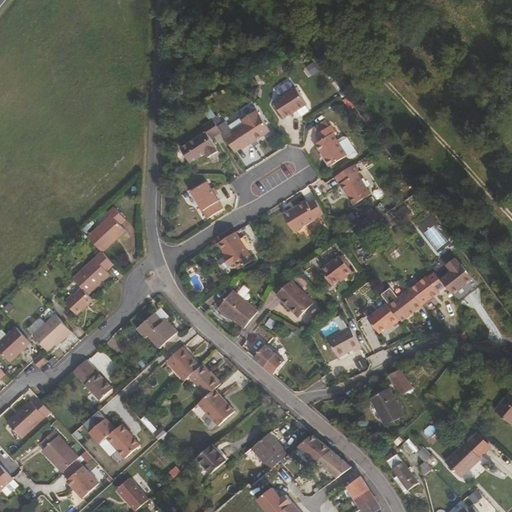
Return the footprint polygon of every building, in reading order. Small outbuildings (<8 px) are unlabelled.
[(304,104),(293,86),(270,100),(281,118),(304,104)] [(238,149),(265,132),(253,110),(237,119),(239,123),(227,130),(228,131),(220,136),(230,151),(237,147),(238,149)] [(227,130),(239,123),(237,119),(236,117),(224,124),(227,130)] [(316,132),(327,125),(323,119),(312,126),(316,132)] [(212,146),(208,138),(218,132),(211,120),(199,126),(202,131),(177,147),(186,162),(201,153),(203,158),(213,151),(211,148),(212,146)] [(336,140),(332,133),(334,131),(330,124),(327,125),(316,132),(314,133),(318,141),(314,143),(329,165),(345,155),(336,140)] [(355,153),(345,137),(342,136),(336,140),(345,155),(346,157),(350,158),(354,156),(355,153)] [(371,192),(353,163),(334,176),(351,204),(371,192)] [(216,209),(212,201),(213,200),(201,180),(184,191),(196,210),(194,211),(199,219),(216,209)] [(294,231),(324,212),(314,197),(307,201),(306,200),(283,215),(294,231)] [(110,249),(132,228),(128,222),(133,217),(122,204),(115,210),(118,213),(96,233),(110,249)] [(379,224),(384,231),(391,225),(386,219),(379,224)] [(252,257),(234,229),(216,240),(224,253),(222,254),(227,263),(232,260),(238,256),(243,263),(252,257)] [(94,289),(117,269),(114,266),(120,260),(110,249),(81,274),(90,284),(94,289)] [(353,273),(339,255),(320,270),(332,285),(344,276),(346,278),(353,273)] [(243,263),(238,256),(232,260),(236,267),(243,263)] [(451,270),(440,279),(445,284),(452,293),(473,276),(461,262),(460,263),(455,256),(445,264),(451,270)] [(440,279),(434,272),(427,277),(426,276),(421,280),(433,297),(439,292),(438,291),(445,284),(440,279)] [(313,304),(291,280),(276,294),(298,318),(313,304)] [(433,297),(421,280),(411,289),(423,305),(433,297)] [(83,311),(100,295),(94,289),(90,284),(84,290),(81,290),(75,294),(75,297),(73,299),(83,311)] [(258,310),(234,288),(220,303),(235,317),(234,318),(243,327),(258,310)] [(423,305),(411,289),(399,297),(412,314),(423,305)] [(412,314),(399,297),(389,305),(402,321),(412,314)] [(235,317),(220,303),(218,306),(232,319),(234,318),(235,317)] [(400,321),(386,303),(367,319),(378,333),(390,324),(392,326),(400,321)] [(171,315),(162,306),(156,312),(165,321),(168,318),(171,315)] [(69,333),(75,327),(61,311),(50,320),(37,331),(36,332),(50,347),(65,333),(69,333)] [(182,332),(168,318),(165,321),(156,312),(138,329),(148,341),(152,337),(163,349),(182,332)] [(37,331),(50,320),(45,315),(41,315),(34,321),(33,327),(37,331)] [(14,359),(35,340),(20,324),(0,343),(14,359)] [(269,342),(274,334),(262,326),(256,334),(269,342)] [(359,346),(348,326),(326,337),(336,356),(350,349),(351,351),(359,346)] [(284,360),(264,344),(253,357),(273,374),(284,360)] [(193,376),(204,365),(187,347),(171,361),(188,380),(193,376)] [(43,365),(51,358),(45,351),(37,359),(43,365)] [(434,367),(431,357),(420,359),(423,370),(434,367)] [(114,386),(89,358),(76,371),(100,399),(114,386)] [(222,380),(207,363),(204,365),(193,376),(208,393),(217,385),(222,380)] [(412,389),(399,368),(388,374),(401,395),(412,389)] [(237,408),(217,385),(208,393),(199,401),(219,424),(237,408)] [(392,396),(388,388),(382,392),(386,397),(392,396)] [(403,417),(392,396),(386,397),(382,392),(370,398),(385,427),(403,417)] [(511,395),(497,411),(511,425),(511,395)] [(25,435),(53,409),(41,396),(35,401),(31,398),(9,418),(25,435)] [(142,444),(123,422),(108,437),(127,458),(142,444)] [(66,471),(82,457),(59,431),(48,441),(53,447),(47,451),(66,471)] [(288,454),(269,433),(254,446),(273,466),(288,454)] [(330,449),(312,434),(300,444),(318,459),(319,459),(330,449)] [(479,458),(487,449),(473,435),(465,444),(464,443),(445,462),(460,478),(479,459),(479,458)] [(229,457),(213,440),(198,455),(212,472),(229,457)] [(437,463),(421,447),(415,453),(423,461),(431,469),(437,463)] [(350,465),(330,449),(319,459),(338,475),(350,465)] [(418,481),(396,453),(386,462),(408,490),(418,481)] [(431,469),(423,461),(419,465),(423,477),(431,469)] [(16,477),(4,463),(0,466),(0,491),(5,487),(16,477)] [(103,482),(87,464),(71,479),(87,497),(103,482)] [(180,471),(175,464),(170,469),(175,475),(180,471)] [(11,494),(22,484),(16,477),(5,487),(11,494)] [(372,511),(380,507),(360,477),(347,486),(363,511),(372,511)] [(139,511),(152,500),(132,478),(118,491),(138,511),(139,511)] [(299,511),(293,503),(281,511),(299,511)]
